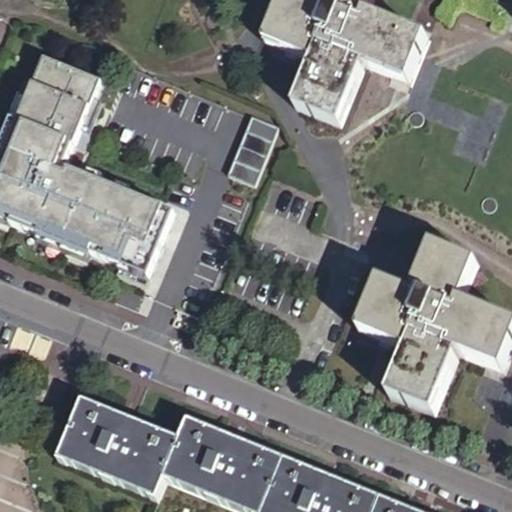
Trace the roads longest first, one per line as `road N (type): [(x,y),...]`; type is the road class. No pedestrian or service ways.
road 1 (residential): [(0,298),(511,507)]
road 2 (unknown): [(272,409),(334,246)]
